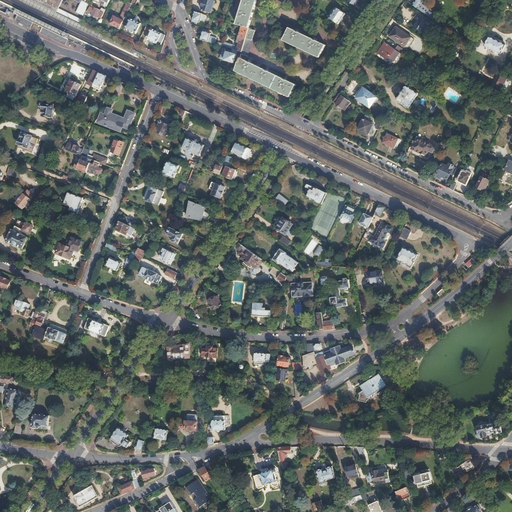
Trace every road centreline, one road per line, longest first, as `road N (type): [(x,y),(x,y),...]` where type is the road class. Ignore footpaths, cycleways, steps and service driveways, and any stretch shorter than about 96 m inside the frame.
road 1 (residential): [(181,10),(205,77),(498,219)]
road 2 (tertiary): [(164,322),(387,0)]
road 3 (residential): [(158,90),(468,241)]
road 4 (residential): [(164,322),(274,337),(391,324)]
road 5 (residential): [(276,441),(503,452)]
road 6 (residential): [(0,21),(158,90)]
road 7 (tertiary): [(70,457),(164,322)]
road 8 (tertiary): [(400,337),(264,427)]
road 9 (residential): [(118,200),(0,156)]
